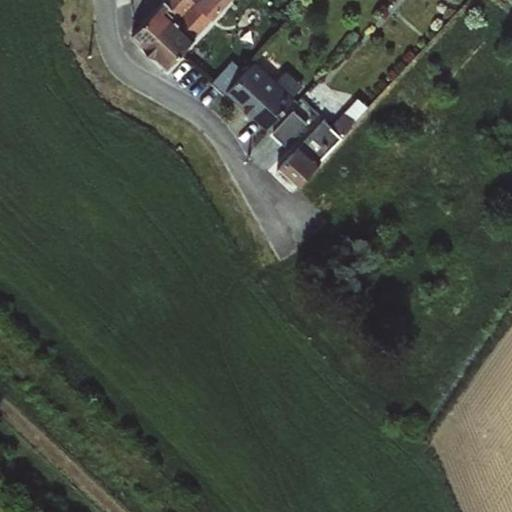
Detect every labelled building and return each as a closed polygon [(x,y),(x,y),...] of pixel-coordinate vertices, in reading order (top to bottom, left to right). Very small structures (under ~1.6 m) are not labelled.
[(168,0),(139,33),(175,65),(232,0),(168,0)] [(290,68),(283,77),(257,57),(230,93),(275,126),(309,82),(290,68)] [(238,62),(218,78),(226,88),(246,72),(238,62)] [(282,170),(301,188),(374,109),(355,92),(282,170)] [(295,106),(274,130),(288,141),(308,118),(295,106)] [(294,149),(317,127),(310,119),(287,142),(294,149)]
